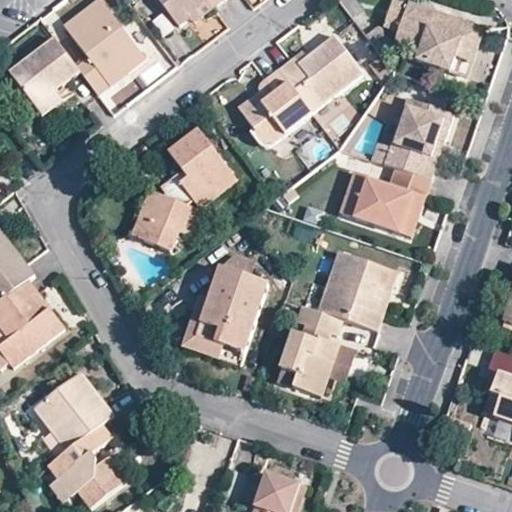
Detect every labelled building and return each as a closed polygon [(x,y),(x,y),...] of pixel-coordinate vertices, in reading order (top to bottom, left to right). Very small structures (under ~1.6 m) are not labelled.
[(80,69),(83,72),(100,94),(111,85),(108,81),(126,67),(128,72),(147,58),(102,0),(96,0),(65,25),(91,60),(80,69)] [(158,0),(177,24),(191,15),(209,1),(213,7),(222,0),(158,0)] [(401,0),(395,0),(387,26),(402,31),(398,42),(414,47),(410,57),(455,72),(466,41),(481,45),(486,28),(401,0)] [(209,1),(191,15),(194,18),(195,20),(213,7),(209,1)] [(83,72),(80,69),(56,38),(10,75),(36,108),(69,83),(83,72)] [(338,38),(310,58),(307,61),(311,65),(306,69),(298,57),(282,70),(314,113),(365,74),(338,38)] [(307,61),(310,58),(305,52),(298,57),(306,69),(311,65),(307,61)] [(111,85),(128,72),(126,67),(108,81),(111,85)] [(314,113),(282,70),(265,83),(262,86),(261,89),(261,91),(262,93),(269,102),(247,119),(258,134),(254,136),(263,149),(266,150),(269,150),(316,116),(314,113)] [(72,88),(69,83),(36,108),(43,118),(64,101),(61,97),(72,88)] [(269,102),(262,93),(240,110),(247,119),(269,102)] [(408,97),(386,164),(396,168),(433,181),(439,164),(433,161),(440,139),(447,142),(457,113),(408,97)] [(185,172),(177,177),(182,184),(169,195),(167,197),(156,194),(146,220),(150,222),(143,240),(172,250),(181,231),(187,233),(196,209),(190,206),(196,201),(203,207),(238,179),(202,130),(170,153),(185,172)] [(439,164),(447,142),(440,139),(433,161),(439,164)] [(433,181),(396,168),(391,185),(356,172),(343,212),(403,233),(416,193),(428,197),(433,181)] [(182,184),(177,177),(163,187),(169,195),(182,184)] [(146,220),(156,194),(149,191),(131,237),(143,240),(150,222),(146,220)] [(414,237),(428,197),(416,193),(403,233),(414,237)] [(202,212),(196,209),(187,233),(194,235),(202,212)] [(0,301),(29,280),(35,275),(0,229),(0,301)] [(379,287),(392,291),(399,271),(341,251),(320,312),(346,320),(379,332),(385,313),(378,311),(383,296),(377,293),(379,287)] [(198,338),(225,347),(246,354),(270,285),(222,268),(210,304),(198,338)] [(37,291),(29,280),(0,301),(0,328),(9,339),(0,345),(0,349),(8,362),(13,368),(63,329),(49,309),(44,313),(31,295),(37,291)] [(378,311),(385,313),(392,291),(379,287),(377,293),(383,296),(378,311)] [(49,309),(37,291),(31,295),(44,313),(49,309)] [(221,359),(225,347),(198,338),(210,304),(200,301),(184,346),(221,359)] [(320,312),(304,306),(299,321),(307,325),(332,332),(340,335),(346,320),(320,312)] [(332,332),(307,325),(305,333),(311,335),(309,341),(316,343),(319,337),(329,340),(332,332)] [(340,344),(329,340),(319,337),(316,343),(309,341),(311,335),(305,333),(295,331),(284,365),(299,370),(295,386),(322,396),(340,344)] [(0,368),(8,362),(0,349),(0,368)] [(511,373),(501,370),(494,390),(503,393),(496,417),(511,423),(511,373)] [(68,451),(103,425),(115,416),(83,375),(37,408),(53,430),(68,451)] [(486,414),(496,417),(503,393),(494,390),(486,414)] [(103,425),(68,451),(57,460),(50,465),(61,479),(74,498),(80,494),(92,511),(133,480),(116,455),(99,469),(91,459),(114,441),(103,425)] [(57,460),(68,451),(53,430),(41,440),(57,460)] [(266,472),(251,511),(290,511),(300,484),(266,472)] [(74,498),(61,479),(52,485),(66,504),(74,498)]
